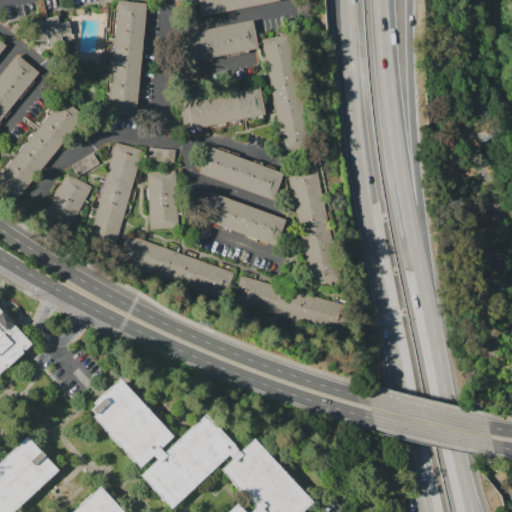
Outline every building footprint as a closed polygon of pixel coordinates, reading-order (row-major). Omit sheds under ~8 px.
[(197,0),(278,0),(279,1),(200,17),(197,0)] [(117,1),(146,4),(133,117),(105,114),(117,1)] [(55,14),(57,23),(66,21),(71,40),(60,42),(62,50),(35,56),(27,20),(55,14)] [(254,20),(256,30),(254,30),(256,38),(257,38),(259,47),(175,64),(170,36),(254,20)] [(262,39),(291,33),(311,146),(283,152),(262,39)] [(0,74),(16,54),(38,72),(0,119),(0,74)] [(258,87),(263,115),(182,130),(177,103),(258,87)] [(0,174),(60,97),(82,115),(15,200),(0,188),(0,174)] [(114,143),(140,150),(112,254),(86,247),(114,143)] [(208,146),(283,174),(273,202),(198,174),(208,146)] [(147,160),(148,147),(175,150),(174,163),(147,160)] [(77,177),(69,166),(91,152),(98,163),(77,177)] [(287,175),(315,169),(340,281),(312,287),(287,175)] [(147,172),(174,171),(177,229),(150,230),(147,172)] [(66,173),(91,187),(64,236),(39,222),(66,173)] [(209,192),(286,220),(276,247),(199,219),(209,192)] [(126,233),(233,274),(222,303),(115,263),(126,233)] [(240,276),(350,307),(342,336),(232,304),(240,276)] [(0,370),(30,343),(0,310),(0,370)] [(86,410),(119,379),(172,437),(159,449),(152,456),(139,468),(86,410)] [(171,507),(140,474),(156,459),(152,456),(159,449),(163,453),(205,414),(240,451),(232,458),(228,454),(171,507)] [(12,511),(57,470),(26,436),(0,460),(0,511),(12,511)] [(258,511),(301,511),(312,502),(253,438),(240,451),(232,458),(219,470),(258,511)] [(70,511),(98,486),(122,511),(70,511)] [(250,511),(240,500),(226,511),(250,511)]
